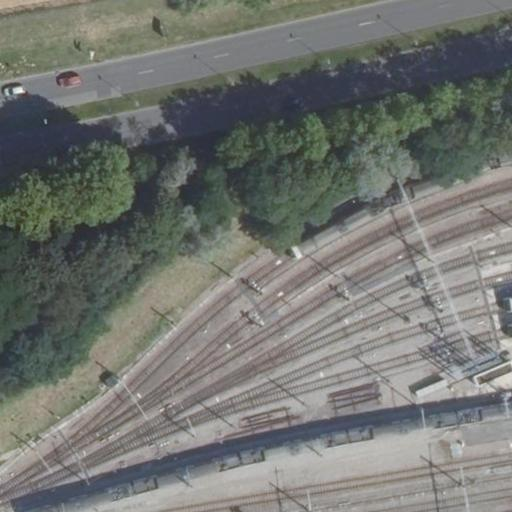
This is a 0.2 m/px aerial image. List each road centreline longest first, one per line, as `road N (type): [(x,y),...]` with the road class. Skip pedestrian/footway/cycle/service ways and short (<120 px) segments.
road 1 (primary): [(0,151),(511,43)]
road 2 (primary): [(467,0),(0,96)]
